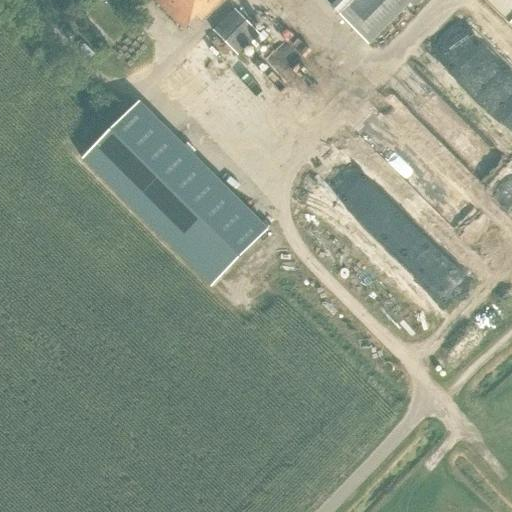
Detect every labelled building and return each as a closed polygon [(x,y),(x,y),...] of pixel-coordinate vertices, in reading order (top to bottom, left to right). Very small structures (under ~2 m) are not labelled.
[(153,0),(184,30),(197,17),(201,21),(222,0),(153,0)] [(321,0),(368,47),(413,0),(321,0)] [(249,61),(267,42),(233,10),(212,31),(238,56),(241,53),(249,61)] [(453,10),(434,41),(452,53),(472,22),(453,10)] [(157,101),(149,94),(126,118),(94,151),(223,276),(279,219),(157,101)]
